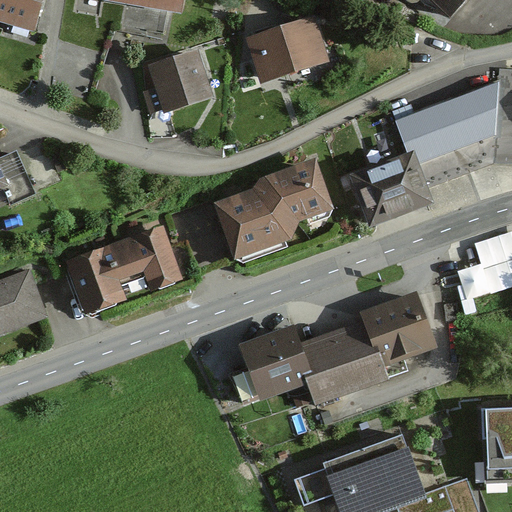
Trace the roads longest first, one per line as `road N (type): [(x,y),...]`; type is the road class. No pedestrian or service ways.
road 1 (residential): [(0,112),(164,169),(202,172),(242,165),(439,73),(511,55)]
road 2 (tertiary): [(0,390),(511,211)]
